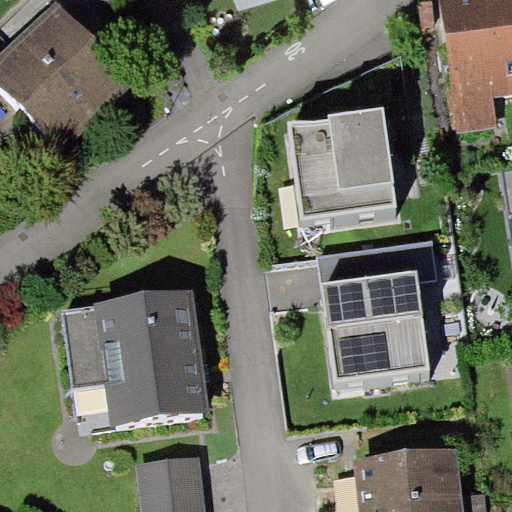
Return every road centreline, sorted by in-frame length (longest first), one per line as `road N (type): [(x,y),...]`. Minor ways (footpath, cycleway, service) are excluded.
road 1 (residential): [(211,122),(236,191),(270,511)]
road 2 (residential): [(211,122),(0,273)]
road 3 (residential): [(377,0),(211,122)]
